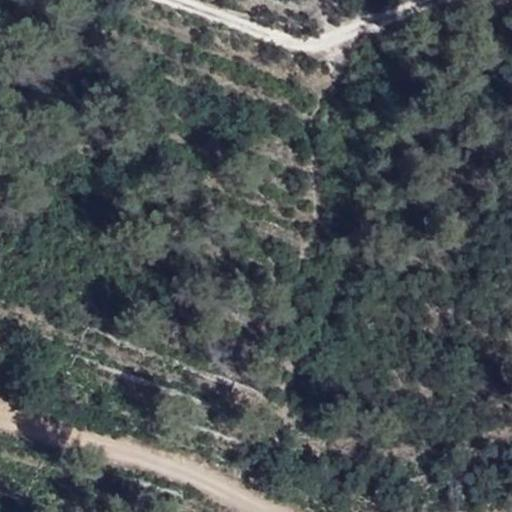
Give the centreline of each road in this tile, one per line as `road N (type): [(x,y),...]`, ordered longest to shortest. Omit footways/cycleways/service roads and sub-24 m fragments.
road 1 (unclassified): [(168,0),(308,46),(438,0)]
road 2 (track): [(257,511),(0,430)]
